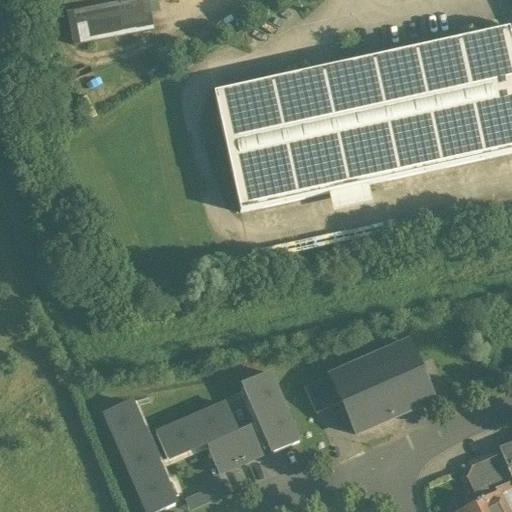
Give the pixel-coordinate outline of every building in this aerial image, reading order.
[(142,0),(120,4),(70,14),(76,47),(154,32),(148,0),(142,0)] [(215,95),(214,95),(240,214),(511,154),(511,34),(511,33),(509,34),(509,31),(215,95)] [(332,378),(331,378),(342,404),(356,436),(434,402),(409,344),(332,378)] [(269,374),(243,385),(246,391),(271,448),(274,455),(299,444),(269,374)] [(316,415),(342,404),(331,378),(332,378),(331,377),(305,389),(316,415)] [(136,403),(131,406),(173,500),(178,498),(165,469),(208,450),(251,432),(256,430),(265,450),(271,448),(246,391),(240,394),(254,424),(237,432),(168,462),(163,464),(136,403)] [(131,406),(130,404),(104,415),(146,511),(163,511),(175,507),(173,500),(131,406)] [(237,432),(226,406),(156,436),(168,462),(237,432)] [(262,457),(251,432),(208,450),(219,476),(262,457)] [(511,445),(499,451),(500,454),(509,476),(511,482),(511,445)] [(500,454),(471,466),(464,479),(471,492),(492,483),(509,476),(500,454)] [(506,511),(492,483),(471,492),(477,505),(463,511),(506,511)] [(189,511),(228,496),(223,485),(185,501),(189,511)]
